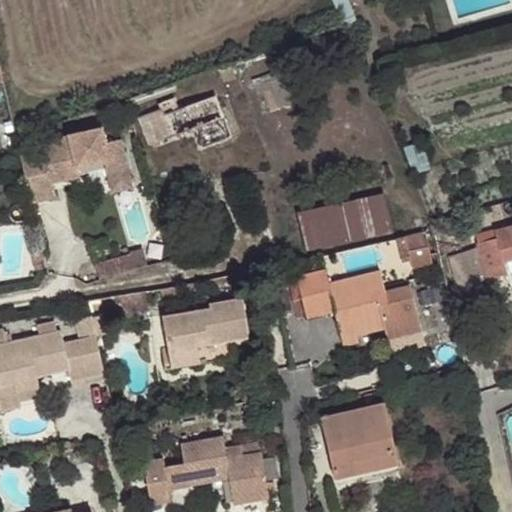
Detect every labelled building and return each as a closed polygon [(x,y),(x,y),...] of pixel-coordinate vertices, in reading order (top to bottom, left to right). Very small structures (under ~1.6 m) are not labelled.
[(146,146),(221,125),(215,102),(162,116),(160,111),(139,117),(146,146)] [(52,146),(18,154),(22,174),(29,205),(54,199),(51,185),(49,177),(57,175),(58,183),(77,179),(75,168),(102,162),(108,185),(129,180),(118,139),(104,143),(99,128),(50,140),(52,146)] [(51,185),(58,183),(57,175),(49,177),(51,185)] [(131,188),(129,180),(108,185),(110,193),(131,188)] [(390,195),(302,206),(307,246),(395,235),(390,195)] [(505,262),(511,260),(511,226),(496,231),(498,238),(478,243),(488,279),(508,273),(505,262)] [(413,268),(437,260),(427,230),(402,238),(413,268)] [(120,257),(93,264),(98,279),(123,272),(120,257)] [(406,335),(422,331),(411,286),(387,291),(382,270),(330,283),(326,271),(298,277),(302,298),(307,317),(335,310),(342,339),(358,334),(385,327),(389,339),(406,335)] [(307,317),(302,298),(294,300),(299,320),(307,317)] [(200,347),(231,342),(250,338),(243,299),(210,304),(210,308),(164,316),(170,355),(200,349),(200,347)] [(94,326),(92,316),(75,320),(77,329),(94,326)] [(94,326),(77,329),(80,339),(96,335),(94,326)] [(72,383),(106,375),(96,335),(80,339),(64,343),(60,330),(11,342),(9,335),(5,335),(3,329),(0,329),(0,404),(1,410),(20,406),(20,402),(17,393),(39,388),(38,378),(35,373),(45,371),(47,376),(69,371),(72,383)] [(424,339),(422,331),(406,335),(409,342),(424,339)] [(360,342),(358,334),(342,339),(344,346),(360,342)] [(234,357),(231,342),(200,347),(200,349),(170,355),(172,368),(234,357)] [(41,397),(39,388),(17,393),(20,402),(41,397)] [(399,463),(384,404),(322,418),(336,477),(399,463)] [(266,483),(261,452),(244,455),(242,444),(226,447),(224,436),(181,444),(184,463),(167,467),(165,459),(144,462),(152,505),(172,501),(170,490),(191,486),(190,481),(228,474),(229,480),(234,505),(269,499),(269,495),(266,483)] [(244,455),(261,452),(259,442),(242,444),(244,455)] [(190,481),(191,486),(229,480),(228,474),(190,481)] [(274,481),(266,483),(269,495),(276,493),(274,481)]
